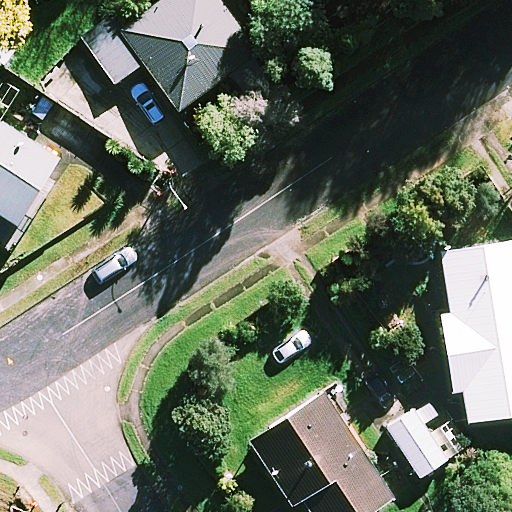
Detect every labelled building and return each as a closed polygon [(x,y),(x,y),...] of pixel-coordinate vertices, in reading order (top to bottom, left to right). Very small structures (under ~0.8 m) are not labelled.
[(255,47),(219,0),(157,0),(120,28),(111,17),(82,39),(113,81),(141,60),(176,106),(255,47)] [(294,0),(308,14),(323,0),(294,0)] [(96,134),(61,109),(42,135),(77,160),(96,134)] [(56,150),(0,117),(0,203),(19,214),(56,150)] [(438,310),(451,391),(458,390),(462,417),(511,408),(511,234),(438,247),(448,309),(438,310)] [(360,511),(389,494),(320,387),(246,434),(290,502),(300,496),(309,511),(360,511)] [(435,412),(425,397),(384,424),(418,474),(445,456),(422,421),(435,412)]
